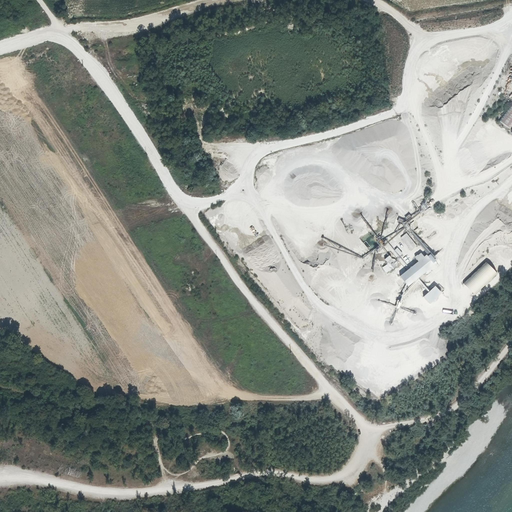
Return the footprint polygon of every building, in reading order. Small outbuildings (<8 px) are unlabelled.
[(511,102),(511,101),(496,121),(506,129),(511,121),(511,102)] [(413,230),(416,235),(424,230),(417,219),(409,224),(413,230)] [(385,232),(391,233),(393,224),(387,223),(385,232)] [(400,238),(412,250),(417,245),(406,233),(400,238)] [(394,250),(399,257),(403,254),(398,247),(394,250)] [(408,286),(439,262),(431,252),(425,257),(421,252),(415,257),(419,261),(400,275),(408,286)] [(395,261),(394,261),(391,255),(385,258),(388,264),(382,267),(385,272),(397,266),(395,261)] [(464,283),(476,294),(498,272),(486,261),(464,283)] [(435,285),(424,297),(430,304),(442,292),(435,285)]
